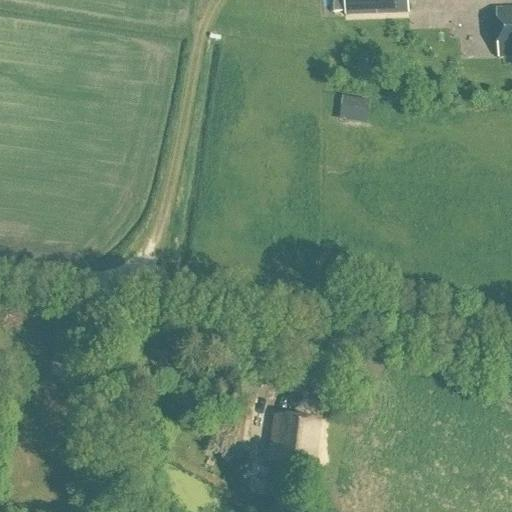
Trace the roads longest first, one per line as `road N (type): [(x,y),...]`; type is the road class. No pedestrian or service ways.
road 1 (track): [(321,320),(0,276)]
road 2 (track): [(107,290),(163,217),(199,40),(217,0)]
road 3 (track): [(511,347),(321,320),(299,377)]
